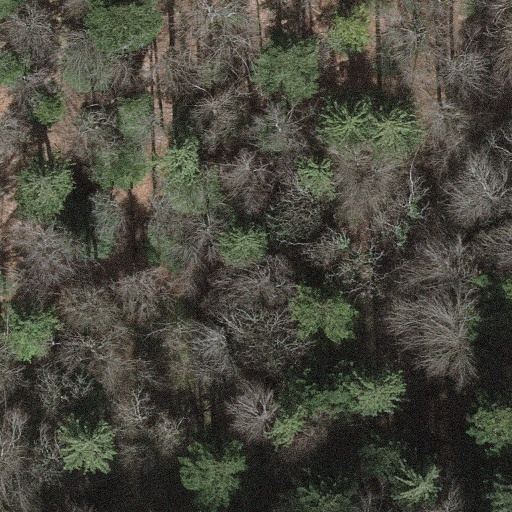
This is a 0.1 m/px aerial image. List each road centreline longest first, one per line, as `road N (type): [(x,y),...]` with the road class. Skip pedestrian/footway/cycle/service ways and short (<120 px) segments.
road 1 (track): [(511,162),(322,351),(176,443),(58,496),(42,511)]
road 2 (track): [(207,511),(400,426),(511,389)]
